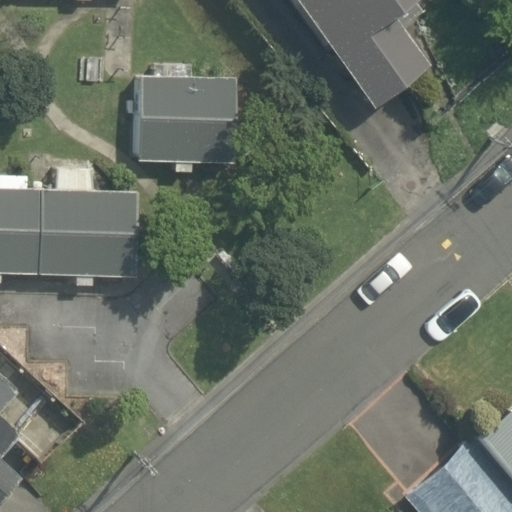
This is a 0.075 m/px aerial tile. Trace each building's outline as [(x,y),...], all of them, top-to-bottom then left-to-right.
[(269,0),(351,110),(414,64),(381,20),(407,0),(269,0)] [(222,83),(125,79),(121,166),(218,171),(222,83)] [(0,272),(64,275),(63,288),(81,289),(81,276),(121,277),(124,196),(85,194),(86,168),(45,167),(44,193),(15,192),(16,171),(0,170),(0,272)] [(470,432),(511,485),(511,387),(464,425),(470,432)] [(511,511),(511,485),(470,432),(394,491),(410,511),(511,511)]
